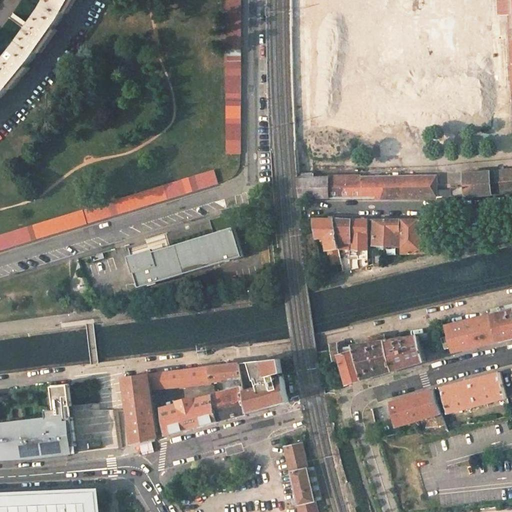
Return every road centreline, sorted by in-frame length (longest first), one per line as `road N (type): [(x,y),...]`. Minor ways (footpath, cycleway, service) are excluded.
road 1 (residential): [(0,261),(237,187),(252,161)]
road 2 (residential): [(385,511),(357,417),(360,401),(511,355)]
road 3 (residential): [(308,208),(511,205)]
road 4 (residential): [(138,468),(293,418)]
road 5 (residential): [(252,0),(252,161)]
road 6 (secondary): [(0,476),(138,468)]
